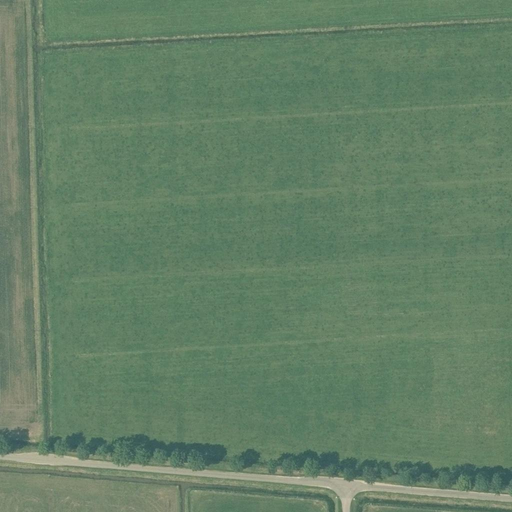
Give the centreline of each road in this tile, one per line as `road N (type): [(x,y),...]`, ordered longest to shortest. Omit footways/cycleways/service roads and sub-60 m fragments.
road 1 (unclassified): [(345,486),(0,458)]
road 2 (unclassified): [(345,486),(511,498)]
